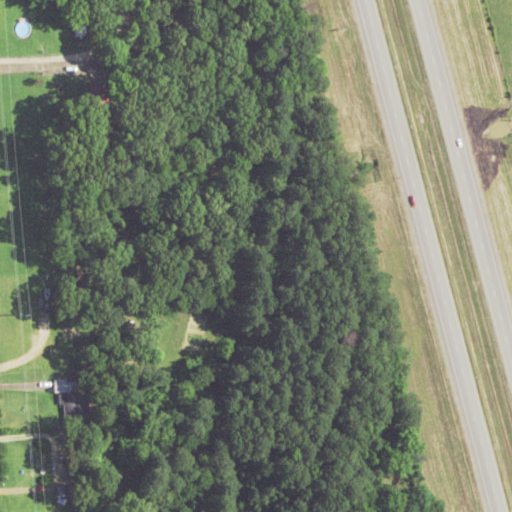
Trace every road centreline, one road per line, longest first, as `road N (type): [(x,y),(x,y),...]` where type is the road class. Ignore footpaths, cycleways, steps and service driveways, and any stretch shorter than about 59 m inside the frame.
road 1 (motorway): [(363,0),(496,511)]
road 2 (motorway): [(511,390),(411,0)]
